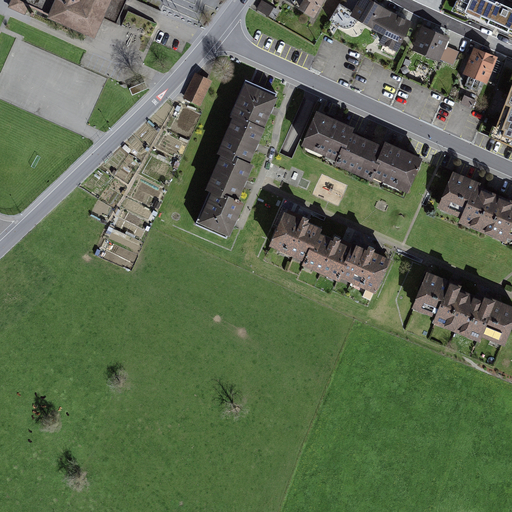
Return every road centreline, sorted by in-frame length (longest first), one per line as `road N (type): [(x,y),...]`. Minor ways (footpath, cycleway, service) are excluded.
road 1 (residential): [(216,39),(511,171)]
road 2 (residential): [(14,236),(216,39)]
road 3 (residential): [(511,51),(398,0)]
